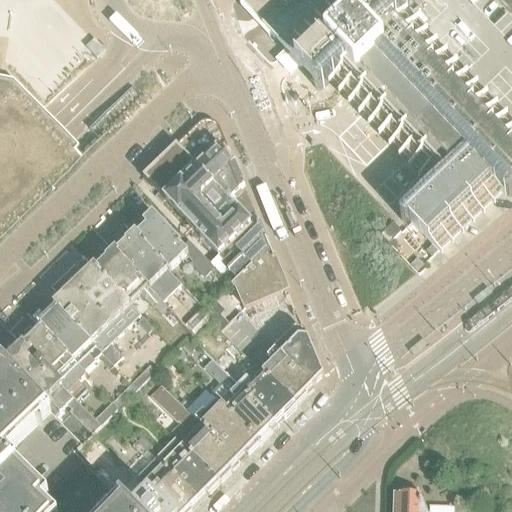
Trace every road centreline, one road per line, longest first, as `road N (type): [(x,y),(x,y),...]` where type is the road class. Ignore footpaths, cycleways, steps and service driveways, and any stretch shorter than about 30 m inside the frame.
road 1 (residential): [(359,387),(229,77)]
road 2 (residential): [(0,266),(177,90),(229,77)]
road 3 (residential): [(359,387),(239,511)]
road 4 (residential): [(308,499),(364,436),(371,416),(359,387)]
